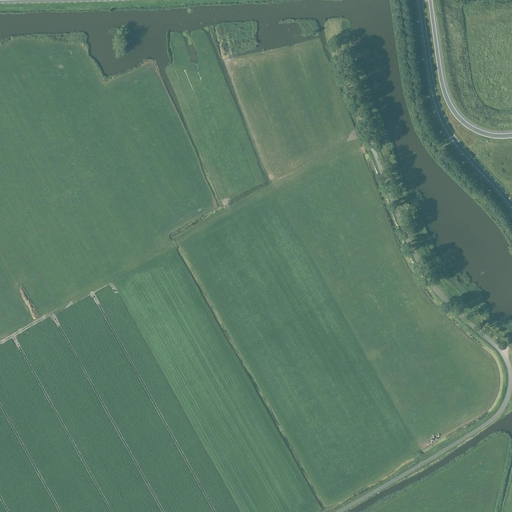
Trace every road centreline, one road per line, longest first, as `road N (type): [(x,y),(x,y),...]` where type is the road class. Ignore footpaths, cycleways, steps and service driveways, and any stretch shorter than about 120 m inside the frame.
road 1 (unclassified): [(340,511),(485,425),(506,400),(510,379),(506,358),(451,308),(421,266),(373,153)]
road 2 (motorway): [(419,0),(440,115),(511,205)]
road 3 (track): [(0,342),(189,235)]
road 4 (motorway): [(511,135),(475,130),(451,108),(430,0)]
